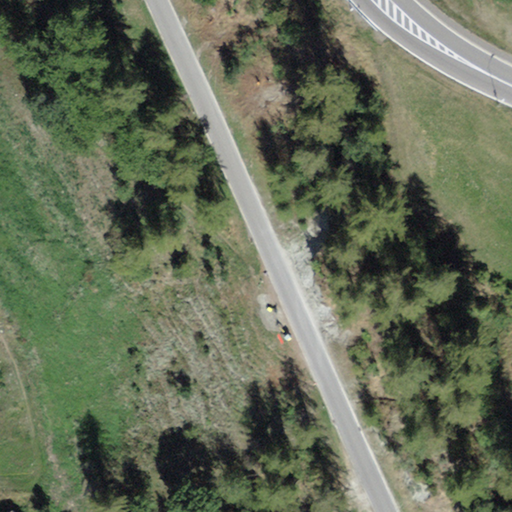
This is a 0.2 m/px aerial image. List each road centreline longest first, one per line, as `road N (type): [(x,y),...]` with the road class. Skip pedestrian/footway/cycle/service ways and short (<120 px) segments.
road 1 (tertiary): [(160,0),(386,511)]
road 2 (primary): [(511,85),(385,0)]
